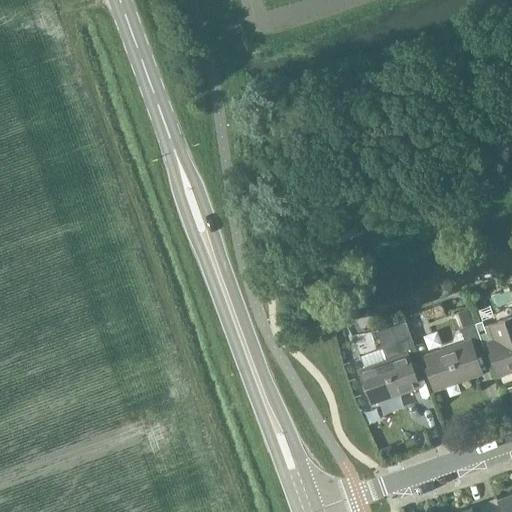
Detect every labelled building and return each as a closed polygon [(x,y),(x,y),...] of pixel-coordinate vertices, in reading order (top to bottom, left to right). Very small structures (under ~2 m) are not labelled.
[(468,308),(457,312),(462,327),(473,323),(468,308)] [(501,375),(511,371),(511,316),(484,326),(489,340),(501,375)] [(375,403),(414,389),(408,371),(421,367),(406,322),(377,332),(386,358),(363,367),(375,403)] [(438,390),(477,376),(471,358),(484,353),(473,323),(462,327),(459,328),(463,340),(425,353),(438,390)] [(391,445),(380,449),(384,460),(394,456),(391,445)] [(511,511),(511,492),(483,503),(486,511),(511,511)] [(486,511),(483,503),(456,511),(486,511)]
